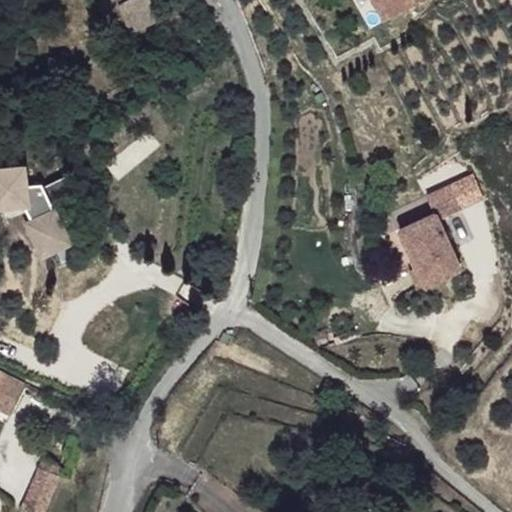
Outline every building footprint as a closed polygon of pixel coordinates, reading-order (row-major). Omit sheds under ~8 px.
[(379,0),(388,12),(407,0),(379,0)] [(196,58),(186,43),(180,47),(189,61),(196,58)] [(75,112),(72,109),(63,114),(65,118),(75,112)] [(0,184),(8,186),(6,201),(25,207),(35,260),(62,254),(58,235),(69,233),(67,225),(79,222),(72,189),(46,194),(47,189),(30,187),(33,169),(0,161),(0,184)] [(434,207),(403,221),(433,276),(461,264),(441,216),(464,205),(454,180),(428,192),(434,207)] [(8,186),(0,184),(0,200),(6,201),(8,186)] [(403,221),(401,223),(418,261),(420,260),(428,276),(433,276),(403,221)] [(420,260),(418,261),(412,263),(419,281),(428,276),(420,260)] [(0,407),(12,414),(27,382),(0,370),(0,407)] [(46,511),(61,476),(43,468),(26,509),(33,511),(46,511)]
